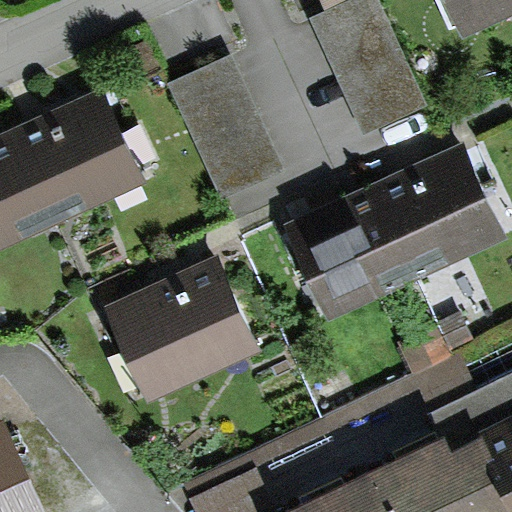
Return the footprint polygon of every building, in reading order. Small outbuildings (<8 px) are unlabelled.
[(419,106),(370,0),(318,0),(322,7),(307,14),(361,132),(419,106)] [(432,0),(443,26),(502,0),(432,0)] [(224,57),(163,85),(214,198),(275,170),(224,57)] [(0,142),(0,232),(139,173),(106,97),(52,120),(0,142)] [(458,146),(278,222),(318,316),(498,239),(458,146)] [(210,260),(98,310),(136,394),(248,344),(210,260)] [(511,511),(511,398),(267,507),(256,511),(511,511)] [(35,511),(0,433),(0,511),(35,511)] [(195,511),(256,511),(267,507),(249,467),(188,495),(195,511)]
